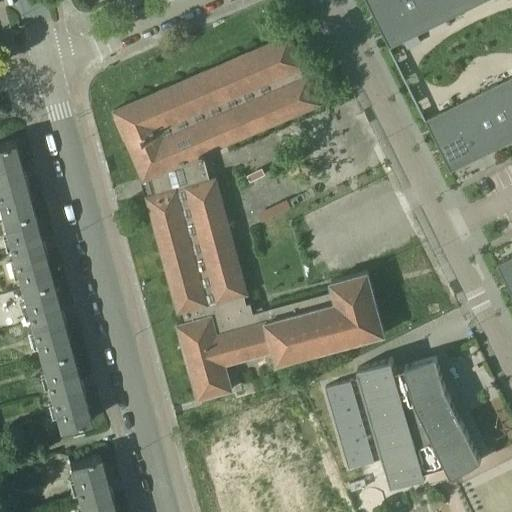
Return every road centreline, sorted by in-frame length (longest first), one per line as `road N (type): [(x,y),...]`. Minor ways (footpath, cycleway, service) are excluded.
road 1 (tertiary): [(165,511),(42,65)]
road 2 (residential): [(440,230),(327,0)]
road 3 (residential): [(42,65),(208,0)]
road 4 (residential): [(511,373),(440,230)]
